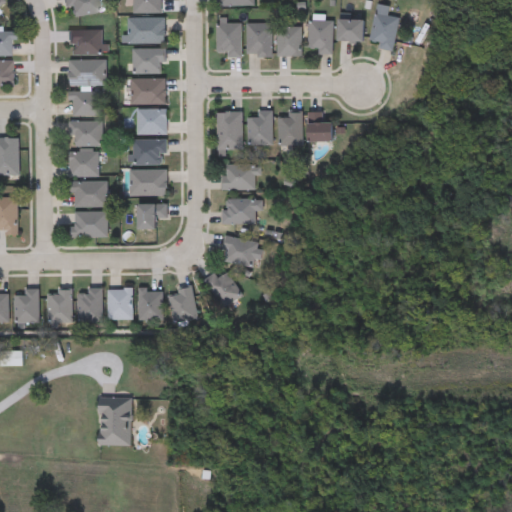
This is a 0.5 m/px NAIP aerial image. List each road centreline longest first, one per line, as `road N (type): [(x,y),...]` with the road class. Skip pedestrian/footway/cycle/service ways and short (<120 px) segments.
road 1 (residential): [(55,264),(53,73),(33,0)]
road 2 (residential): [(189,262),(201,85),(197,0)]
road 3 (residential): [(0,265),(189,262)]
road 4 (residential): [(201,85),(363,85)]
